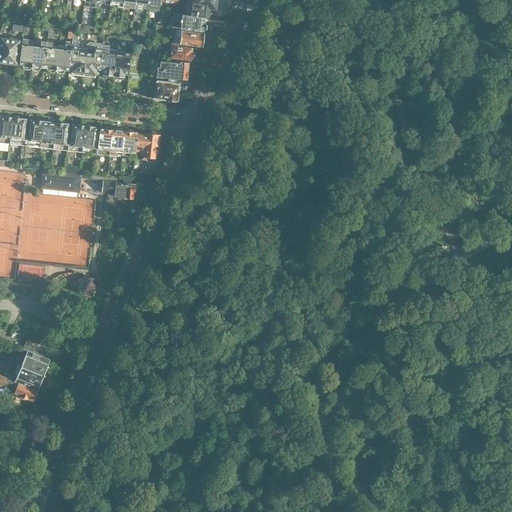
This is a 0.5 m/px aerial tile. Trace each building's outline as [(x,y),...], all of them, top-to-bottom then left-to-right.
[(124,0),(123,5),(130,6),(129,9),(130,10),(129,16),(134,17),(135,7),(136,2),(136,0),(124,0)] [(136,0),(136,2),(135,7),(135,8),(136,10),(142,10),(143,9),(144,8),(147,8),(147,6),(147,4),(147,0),(136,0)] [(147,0),(147,6),(154,7),(154,9),(159,10),(160,2),(160,0),(147,0)] [(177,0),(177,4),(176,13),(182,14),(204,17),(207,17),(208,7),(215,8),(216,4),(215,4),(215,1),(216,1),(216,0),(177,0)] [(171,27),(180,28),(203,31),(203,30),(206,29),(206,25),(204,22),(204,17),(182,14),(176,13),(173,13),(171,27)] [(92,33),(93,27),(82,25),(81,32),(92,33)] [(179,43),(179,44),(201,47),(201,45),(202,43),(203,40),(202,38),(203,33),(181,30),(175,29),(173,42),(179,43)] [(70,50),(68,68),(69,68),(69,66),(72,66),(72,71),(83,72),(86,47),(78,46),(79,41),(76,41),(77,32),(73,32),(72,40),(71,50),(70,50)] [(21,44),(20,58),(19,64),(23,65),(23,68),(25,69),(29,70),(31,69),(34,46),(28,45),(28,39),(22,38),(22,44),(21,44)] [(17,39),(17,41),(2,39),(0,51),(0,50),(0,61),(1,62),(5,63),(6,62),(8,62),(9,64),(13,64),(14,63),(16,63),(17,57),(18,58),(20,39),(17,39)] [(34,41),(34,46),(31,69),(33,70),(37,71),(39,70),(40,70),(41,66),(43,67),(46,41),(41,40),(41,42),(34,41)] [(46,41),(43,67),(47,67),(47,70),(49,72),(53,72),(55,72),(58,47),(52,46),(53,42),(46,41)] [(58,47),(55,72),(56,71),(58,73),(62,74),(64,72),(65,68),(68,68),(70,50),(71,42),(66,41),(65,45),(59,44),(59,47),(58,47)] [(86,47),(83,72),(95,74),(95,73),(98,74),(101,48),(102,46),(100,44),(89,42),(87,44),(86,44),(86,47)] [(170,49),(170,55),(169,58),(190,60),(195,60),(196,58),(196,54),(196,53),(191,52),(192,48),(179,46),(179,44),(167,43),(166,48),(170,49)] [(101,48),(98,74),(99,74),(99,69),(103,70),(103,73),(105,74),(106,75),(110,76),(112,74),(113,74),(116,49),(108,48),(109,47),(102,46),(101,48)] [(116,49),(113,74),(115,75),(116,76),(120,77),(123,76),(124,76),(124,73),(129,74),(129,73),(131,53),(124,52),(124,51),(116,49)] [(156,76),(172,78),(186,79),(186,78),(187,77),(188,73),(187,70),(188,62),(180,61),(180,63),(176,62),(160,60),(156,60),(155,66),(151,66),(151,75),(156,76)] [(129,73),(129,74),(127,87),(139,88),(141,74),(136,74),(129,73)] [(150,80),(150,82),(148,97),(157,98),(157,100),(162,100),(162,98),(169,99),(168,101),(174,102),(174,100),(177,100),(178,100),(179,97),(180,94),(179,91),(178,91),(179,84),(173,84),(174,80),(168,79),(168,81),(156,80),(156,81),(150,80)] [(0,142),(10,144),(13,118),(12,118),(10,115),(7,115),(5,117),(0,116),(0,142)] [(13,118),(10,144),(25,145),(26,136),(24,136),(27,119),(20,118),(19,116),(16,116),(14,118),(13,118)] [(25,145),(24,159),(28,159),(29,146),(40,147),(43,121),(42,121),(41,119),(38,118),(36,120),(30,120),(28,137),(26,136),(25,145)] [(43,121),(40,147),(53,148),(56,122),(55,122),(53,120),(50,120),(49,122),(43,121)] [(56,122),(53,148),(64,150),(63,158),(66,159),(67,150),(68,141),(67,141),(69,124),(63,123),(62,121),(59,121),(57,123),(56,122)] [(68,141),(67,150),(82,152),(85,126),(84,126),(83,124),(80,123),(79,125),(73,124),(70,142),(68,141)] [(85,126),(82,152),(97,153),(98,145),(96,144),(98,127),(92,127),(91,125),(88,124),(87,126),(85,126)] [(97,153),(109,155),(110,155),(112,129),(111,127),(107,127),(106,129),(100,128),(98,145),(97,153)] [(110,155),(109,155),(108,165),(113,166),(114,156),(122,157),(125,131),(123,129),(120,128),(117,130),(112,129),(110,155)] [(125,131),(122,157),(135,158),(136,152),(136,151),(135,151),(137,134),(138,134),(138,132),(133,132),(132,129),(128,129),(126,131),(125,131)] [(136,151),(136,152),(141,153),(141,156),(146,156),(145,159),(147,161),(151,162),(153,160),(153,158),(154,158),(154,152),(155,153),(155,151),(156,151),(157,146),(158,146),(159,132),(152,131),(151,134),(145,133),(145,135),(138,134),(137,134),(135,151),(136,151)] [(77,176),(45,172),(43,187),(78,190),(79,178),(77,178),(77,176)] [(103,175),(103,180),(102,192),(115,193),(114,196),(134,198),(134,192),(136,191),(136,188),(135,186),(135,184),(119,183),(119,182),(116,182),(116,176),(103,175)] [(78,272),(77,273),(76,276),(80,278),(78,282),(80,283),(77,290),(91,296),(98,280),(78,272)] [(35,365),(46,370),(52,353),(36,347),(26,343),(23,349),(20,356),(24,358),(24,360),(36,364),(35,365)] [(37,390),(46,370),(35,365),(36,364),(24,360),(24,359),(21,358),(19,358),(16,359),(14,360),(11,362),(10,364),(9,366),(9,368),(9,371),(9,373),(10,375),(12,376),(14,378),(16,379),(15,381),(37,390)] [(5,387),(8,379),(0,375),(0,384),(1,385),(5,387)] [(37,390),(15,381),(8,379),(5,387),(8,388),(9,386),(12,388),(10,392),(33,401),(37,390)]
